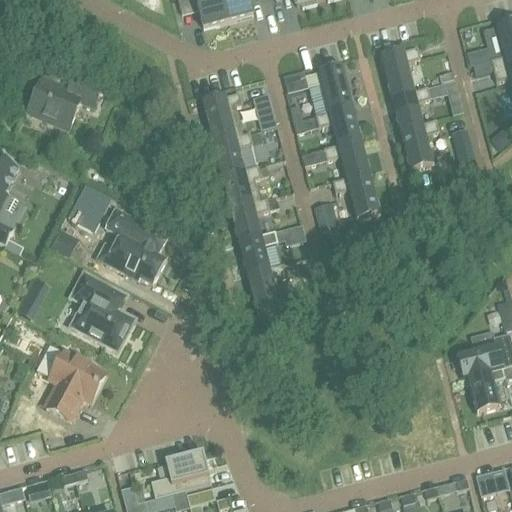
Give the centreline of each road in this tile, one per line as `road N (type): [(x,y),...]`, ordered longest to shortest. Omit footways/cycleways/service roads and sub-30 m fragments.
road 1 (residential): [(266,54),(331,301)]
road 2 (residential): [(0,481),(215,420)]
road 3 (residential): [(266,54),(210,67),(172,58),(65,0)]
road 4 (residential): [(312,511),(511,458)]
road 5 (residential): [(445,5),(266,54)]
road 6 (residential): [(445,5),(486,172)]
